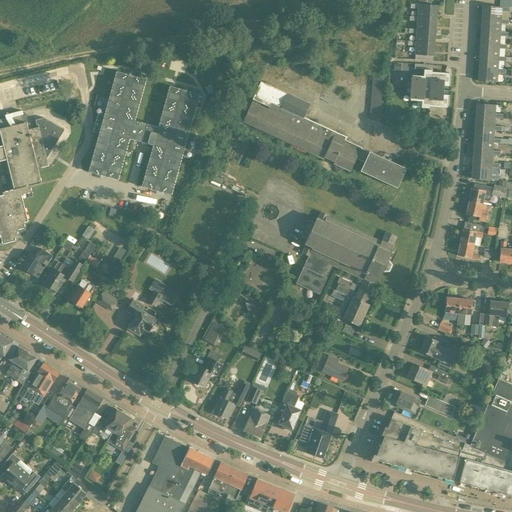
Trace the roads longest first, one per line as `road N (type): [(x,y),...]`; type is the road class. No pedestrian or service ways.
road 1 (secondary): [(341,488),(158,405),(0,304)]
road 2 (residential): [(341,488),(427,275)]
road 3 (residential): [(461,90),(427,275)]
